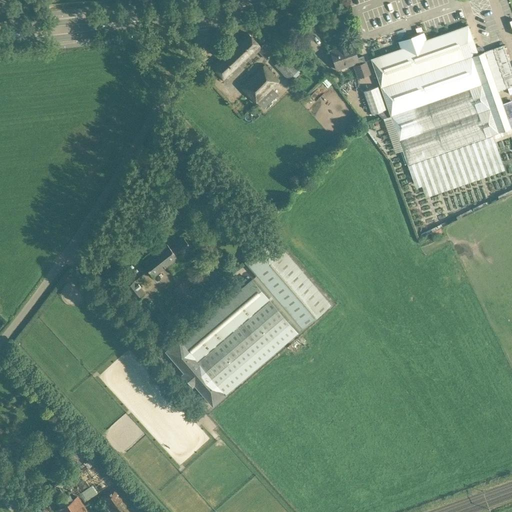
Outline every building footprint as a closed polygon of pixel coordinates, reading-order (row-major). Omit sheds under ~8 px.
[(401,48),(370,59),(415,188),(424,212),(511,181),(511,169),(501,139),(511,135),(511,99),(503,103),(485,52),(478,54),(468,25),(426,40),(424,35),(399,44),(401,48)] [(212,66),(221,76),(227,82),(246,65),(244,63),(259,50),(267,58),(269,56),(271,58),(273,57),(271,55),(272,53),(264,44),(261,47),(248,33),(212,66)] [(330,51),(333,60),(337,70),(355,63),(355,65),(353,66),(357,78),(370,74),(363,56),(357,58),(352,43),(343,46),(344,48),(331,52),(331,51),(330,51)] [(274,65),(288,80),(299,69),(286,55),(274,65)] [(278,82),(264,69),(243,89),(259,105),(261,107),(268,100),(276,92),(272,88),(278,82)] [(166,351),(184,372),(212,405),(331,304),(272,236),(244,261),(256,275),(179,340),(178,340),(166,351)] [(174,244),(182,255),(191,247),(183,237),(174,244)] [(177,257),(167,244),(142,263),(153,276),(177,257)] [(125,287),(136,301),(145,294),(134,280),(125,287)] [(102,497),(108,505),(112,511),(128,511),(131,510),(117,487),(102,497)] [(56,509),(58,511),(87,511),(77,496),(73,498),(69,493),(66,492),(64,493),(61,488),(56,492),(59,497),(57,498),(57,501),(60,506),(56,509)]
